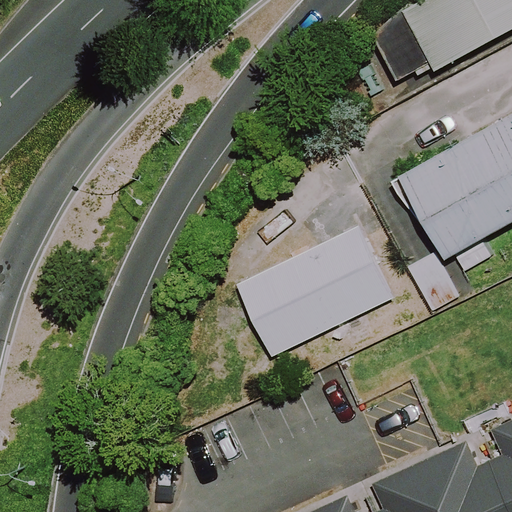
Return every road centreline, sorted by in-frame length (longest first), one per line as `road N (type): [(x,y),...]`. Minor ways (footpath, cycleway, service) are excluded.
road 1 (primary): [(333,0),(177,196),(92,377),(72,511)]
road 2 (primary): [(240,0),(156,70),(75,154),(26,232),(0,307)]
road 3 (primary): [(0,109),(111,0)]
